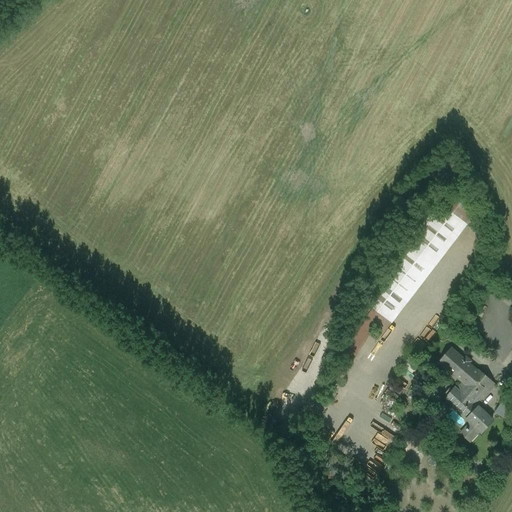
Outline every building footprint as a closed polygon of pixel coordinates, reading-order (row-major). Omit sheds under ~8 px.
[(434,208),(366,298),(390,316),(457,227),(434,208)] [(372,312),(363,307),(358,317),(367,321),(372,312)] [(395,316),(376,345),(387,352),(406,323),(395,316)] [(457,355),(447,367),(464,382),(474,370),(468,365),(470,362),(466,358),(463,360),(457,355)] [(337,367),(333,374),(340,378),(344,371),(337,367)] [(464,382),(457,391),(455,390),(447,398),(468,418),(467,419),(472,423),(466,429),(466,430),(467,432),(468,431),(474,436),(479,430),(482,432),(492,422),(476,406),(493,385),(481,374),(480,374),(475,369),(474,370),(464,382)] [(388,385),(375,411),(385,416),(398,391),(388,385)]
